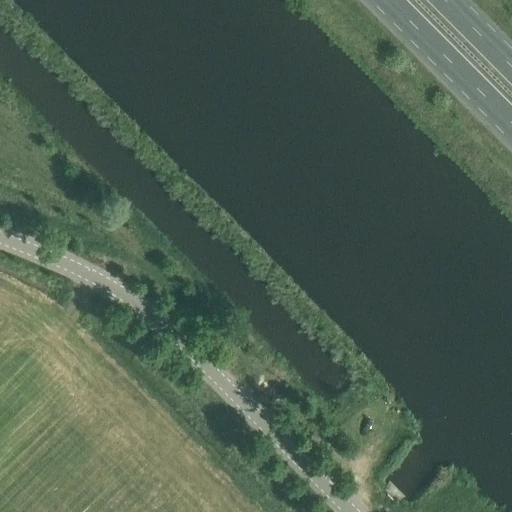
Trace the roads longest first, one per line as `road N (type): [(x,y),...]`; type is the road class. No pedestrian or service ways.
road 1 (tertiary): [(348,511),(168,330),(103,280),(0,240)]
road 2 (trunk): [(383,0),(511,128)]
